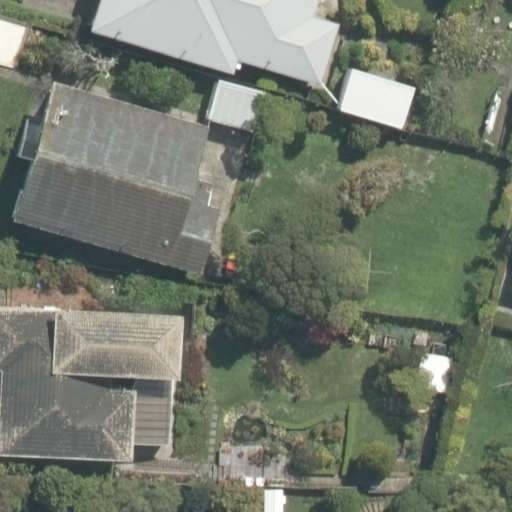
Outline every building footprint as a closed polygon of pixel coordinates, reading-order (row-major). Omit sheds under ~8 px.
[(63,0),(59,17),(208,60),(194,112),(265,132),(302,0),(63,0)] [(404,60),(334,46),(323,102),(392,117),(404,60)] [(189,124),(38,73),(0,183),(0,198),(147,249),(189,124)] [(511,211),(499,278),(511,280),(511,211)] [(161,304),(28,298),(25,350),(0,348),(0,441),(154,449),(161,304)] [(139,511),(140,502),(0,500),(0,511),(139,511)]
